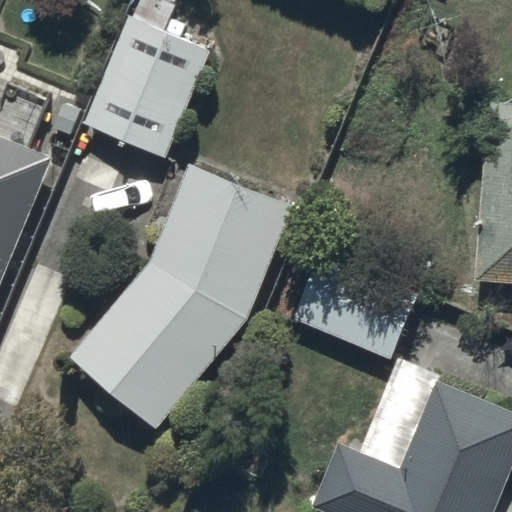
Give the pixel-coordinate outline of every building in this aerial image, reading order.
[(207,42),(129,13),(90,119),(168,148),(207,42)] [(511,98),(493,98),(481,268),(511,270),(511,98)] [(0,288),(55,152),(0,130),(0,288)] [(152,260),(78,348),(164,420),(252,316),(297,195),(191,155),(152,260)] [(422,289),(323,249),(297,314),(396,353),(422,289)] [(496,511),(511,475),(511,402),(444,375),(405,465),(345,441),(314,500),(342,511),(496,511)]
